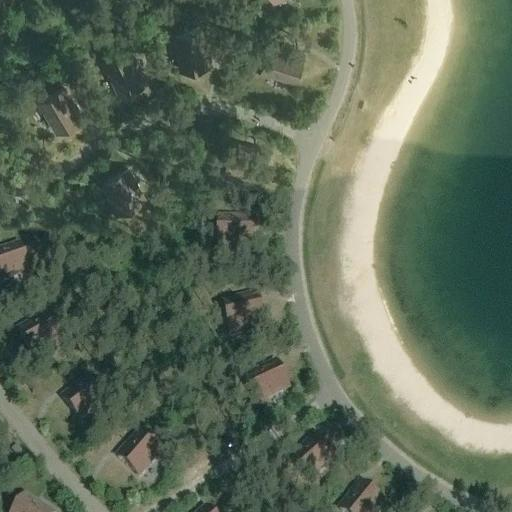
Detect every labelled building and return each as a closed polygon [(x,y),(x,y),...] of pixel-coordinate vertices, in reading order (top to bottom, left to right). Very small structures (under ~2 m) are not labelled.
[(178,46),(182,71),(210,66),(209,63),(211,61),(210,54),(207,52),(204,32),(171,38),(173,47),(178,46)] [(272,74),(295,82),(304,56),(301,54),(300,52),(293,50),(291,51),(272,45),(261,76),(270,79),(272,74)] [(110,72),(120,95),(146,84),(145,81),(146,78),(143,72),(140,71),(132,52),(102,65),(105,74),(110,72)] [(247,84),(257,84),(258,52),(248,52),(247,84)] [(45,111),(58,132),(82,118),(80,115),(81,112),(77,106),(75,105),(64,88),(36,105),(41,114),(45,111)] [(235,173),(259,181),(267,154),(264,153),(263,150),(256,148),(254,150),(234,144),(224,176),(234,178),(235,173)] [(127,170),(103,184),(116,205),(111,208),(116,216),(145,199),(134,182),(135,179),(132,173),(129,173),(127,170)] [(227,247),(252,247),(252,219),(249,219),(247,217),(240,217),(238,219),(218,219),(217,252),(227,252),(227,247)] [(0,281),(19,275),(21,280),(30,277),(19,245),(0,252),(0,281)] [(238,328),(263,323),(257,296),(253,296),(251,295),(244,296),(243,299),(223,303),(230,336),(239,334),(238,328)] [(18,331),(32,356),(53,344),(56,349),(64,344),(48,315),(30,325),(28,324),(22,327),(21,330),(18,331)] [(265,399),(288,389),(276,363),(273,365),(270,364),(264,367),(263,369),(245,378),(259,408),(268,404),(265,399)] [(62,400),(80,421),(99,406),(102,410),(110,403),(88,378),(73,391),(70,390),(65,395),(64,398),(62,400)] [(117,459),(138,477),(154,459),(158,462),(165,455),(139,433),(126,448),(123,448),(119,454),(119,456),(117,459)] [(317,474),(335,457),(317,436),(314,439),(311,438),(306,443),(306,446),(291,459),(313,484),(320,478),(317,474)] [(373,511),(382,502),(360,484),(358,487),(356,487),(351,492),(352,495),(339,511),(340,511),(373,511)] [(49,511),(50,511),(44,507),(41,508),(24,497),(14,511),(49,511)]
